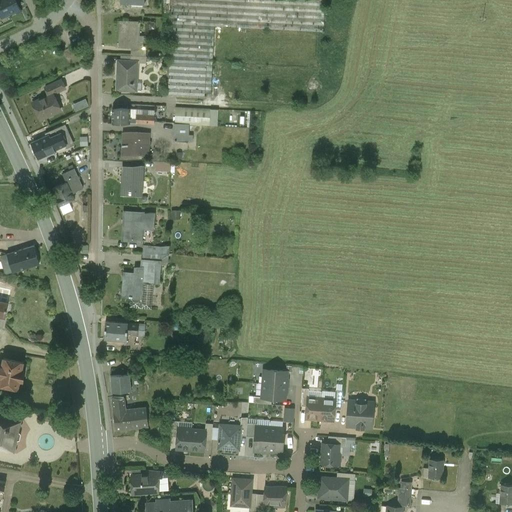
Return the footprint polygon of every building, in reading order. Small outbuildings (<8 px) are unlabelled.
[(0,0),(0,10),(2,15),(19,7),(16,0),(0,0)] [(167,0),(164,100),(209,102),(253,104),(312,107),(317,0),(167,0)] [(137,22),(120,22),(119,47),(132,47),(136,47),(137,22)] [(139,47),(136,47),(132,47),(131,56),(144,56),(145,43),(139,43),(139,47)] [(131,61),(117,61),(116,89),(135,90),(135,89),(133,89),(133,82),(135,82),(136,63),(136,61),(131,61)] [(62,78),(45,86),(49,94),(53,92),(53,93),(65,87),(62,78)] [(49,94),(33,101),(41,118),(61,108),(53,93),(53,92),(49,94)] [(77,109),(89,104),(87,98),(74,102),(77,109)] [(210,109),(175,107),(174,123),(189,123),(209,124),(210,109)] [(129,108),(112,108),(112,122),(130,123),(130,118),(129,108)] [(154,115),(136,114),(136,118),(136,123),(154,124),(154,115)] [(189,123),(174,123),(173,140),(193,142),(193,134),(189,134),(189,123)] [(65,124),(47,133),(48,135),(33,142),(39,156),(55,149),(54,148),(65,143),(64,139),(70,136),(65,124)] [(151,133),(124,132),(122,154),(149,155),(151,133)] [(159,162),(156,161),(155,170),(170,171),(170,162),(159,162)] [(143,167),(124,166),(126,166),(125,180),(123,180),(123,192),(141,193),(143,167)] [(73,170),(64,175),(67,181),(76,177),(73,170)] [(76,177),(67,181),(70,188),(79,184),(76,177)] [(67,181),(54,187),(58,196),(56,197),(60,205),(75,198),(70,188),(67,181)] [(145,210),(123,209),(121,240),(141,241),(142,228),(153,229),(154,215),(144,214),(145,210)] [(34,244),(7,252),(8,255),(3,257),(2,258),(6,270),(8,271),(12,270),(13,271),(40,263),(34,244)] [(169,246),(144,244),(143,251),(169,253),(169,246)] [(169,253),(143,251),(143,258),(161,259),(161,263),(168,264),(169,253)] [(143,258),(142,257),(141,265),(144,265),(143,273),(143,281),(159,282),(161,263),(161,259),(143,258)] [(134,272),(124,271),(122,296),(141,297),(143,281),(143,273),(134,272)] [(118,321),(106,319),(104,337),(116,338),(118,321)] [(128,322),(118,321),(116,338),(127,339),(127,334),(128,322)] [(138,323),(128,322),(127,334),(137,335),(138,323)] [(183,329),(171,330),(172,339),(184,337),(183,329)] [(30,362),(4,356),(2,364),(0,363),(0,383),(24,389),(30,362)] [(287,371),(264,369),(263,383),(285,385),(286,380),(287,380),(287,371)] [(129,373),(111,375),(112,391),(131,390),(129,373)] [(285,385),(263,383),(262,397),(261,397),(271,398),(285,399),(286,390),(285,390),(285,385)] [(309,388),(302,388),(301,406),(307,406),(307,397),(308,397),(309,388)] [(124,396),(112,395),(114,409),(125,408),(124,396)] [(136,397),(124,396),(125,408),(133,407),(146,405),(145,398),(136,397)] [(308,397),(307,397),(307,406),(306,418),(320,419),(321,399),(308,397)] [(335,400),(321,399),(320,419),(334,420),(335,400)] [(365,404),(357,403),(357,401),(348,400),(347,413),(355,414),(354,426),(357,427),(357,428),(364,429),(364,427),(372,428),(374,402),(365,402),(365,404)] [(146,405),(133,407),(136,426),(149,425),(146,405)] [(125,408),(114,409),(116,429),(136,426),(133,407),(125,408)] [(294,408),(285,408),(284,414),(287,414),(287,421),(293,421),(294,408)] [(355,414),(347,413),(346,426),(354,426),(355,414)] [(20,420),(0,415),(0,446),(13,449),(20,420)] [(179,420),(172,419),(170,435),(177,436),(178,427),(179,420)] [(240,425),(220,423),(219,439),(218,439),(218,441),(219,441),(218,447),(239,449),(240,434),(241,425),(240,425)] [(257,423),(247,423),(246,435),(255,435),(256,426),(257,423)] [(256,426),(255,435),(254,450),(263,450),(263,449),(268,450),(270,427),(256,426)] [(178,427),(177,436),(176,447),(190,449),(192,428),(178,427)] [(284,428),(270,427),(268,450),(273,450),(273,451),(282,452),(284,428)] [(205,429),(192,428),(190,449),(204,450),(205,438),(206,429),(205,429)] [(346,437),(328,436),(328,443),(339,444),(339,445),(345,446),(346,437)] [(328,443),(323,443),(321,463),(339,465),(340,455),(338,452),(339,445),(339,444),(328,443)] [(443,459),(428,458),(427,477),(442,478),(443,459)] [(162,470),(144,468),(144,474),(157,476),(162,476),(162,470)] [(355,474),(337,472),(337,478),(348,479),(348,480),(354,480),(355,474)] [(157,476),(144,474),(132,475),(132,479),(131,479),(129,482),(129,485),(132,487),(133,491),(158,490),(157,476)] [(252,479),(233,477),(232,494),(236,494),(235,504),(249,505),(250,505),(251,492),(252,479)] [(337,478),(320,477),(318,497),(339,499),(339,494),(347,495),(348,480),(348,479),(337,478)] [(511,484),(502,484),(500,502),(511,503),(511,484)] [(285,487),(265,485),(265,493),(264,502),(265,502),(272,502),(274,505),(284,505),(285,487)] [(265,493),(257,492),(255,510),(264,511),(265,502),(264,502),(265,493)] [(411,494),(398,493),(397,503),(410,504),(411,494)] [(192,511),(191,499),(148,503),(148,511),(192,511)]
